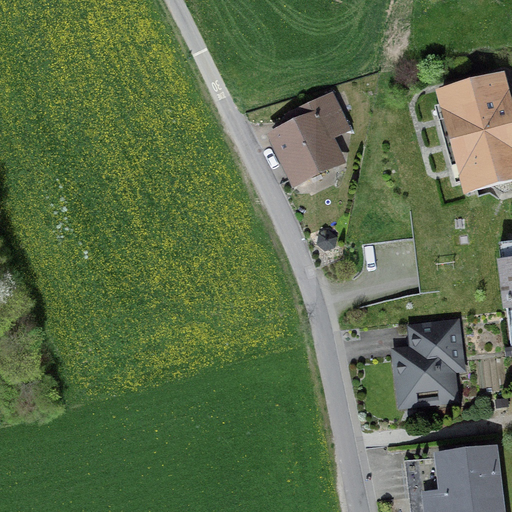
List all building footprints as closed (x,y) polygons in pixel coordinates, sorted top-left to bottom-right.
[(467,193),(511,181),(511,121),(501,80),(441,97),(467,193)] [(279,160),(285,157),(296,180),(336,161),(326,141),(342,133),(344,123),(335,104),(326,100),(287,118),(293,132),(270,143),(279,160)] [(318,245),(325,251),(334,248),(336,239),(329,232),(320,235),(318,245)] [(511,245),(499,247),(507,308),(511,306),(511,245)] [(418,359),(417,353),(398,355),(402,390),(419,388),(421,402),(452,398),(447,357),(457,356),(454,327),(427,330),(429,347),(432,346),(433,351),(429,354),(427,358),(418,359)] [(500,511),(493,451),(404,462),(409,511),(500,511)]
